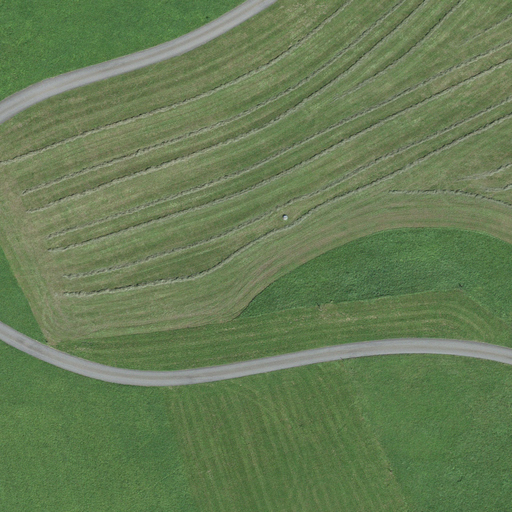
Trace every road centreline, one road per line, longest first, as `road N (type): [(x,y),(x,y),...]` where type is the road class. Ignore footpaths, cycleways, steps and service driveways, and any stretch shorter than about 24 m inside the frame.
road 1 (unclassified): [(0,329),(101,373),(138,378),(400,346),(511,358)]
road 2 (unclassified): [(261,0),(187,43),(0,113)]
